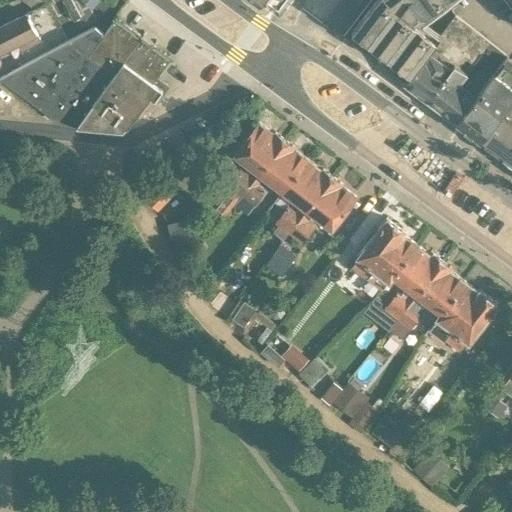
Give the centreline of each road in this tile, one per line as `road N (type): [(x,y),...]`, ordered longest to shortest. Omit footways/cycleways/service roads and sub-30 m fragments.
road 1 (unknown): [(82,186),(127,198),(189,286),(274,376),(458,511)]
road 2 (tertiary): [(257,74),(511,263)]
road 3 (tertiary): [(511,200),(290,44)]
road 4 (residential): [(2,461),(9,327)]
road 5 (tertiary): [(157,0),(257,74)]
